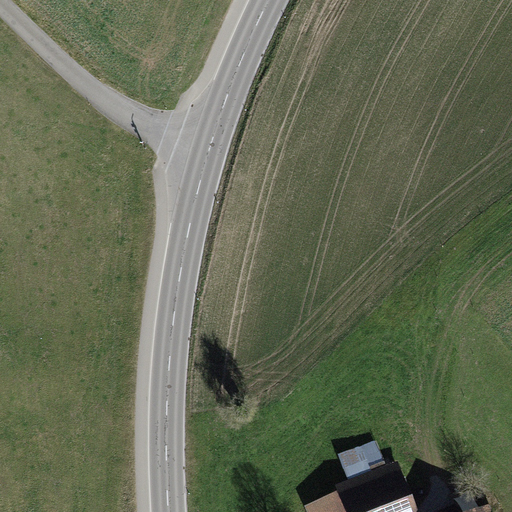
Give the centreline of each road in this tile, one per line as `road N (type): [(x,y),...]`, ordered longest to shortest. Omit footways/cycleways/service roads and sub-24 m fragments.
road 1 (tertiary): [(168,511),(174,307),(208,151)]
road 2 (residential): [(0,2),(105,100),(208,151)]
road 3 (tertiary): [(208,151),(268,0)]
